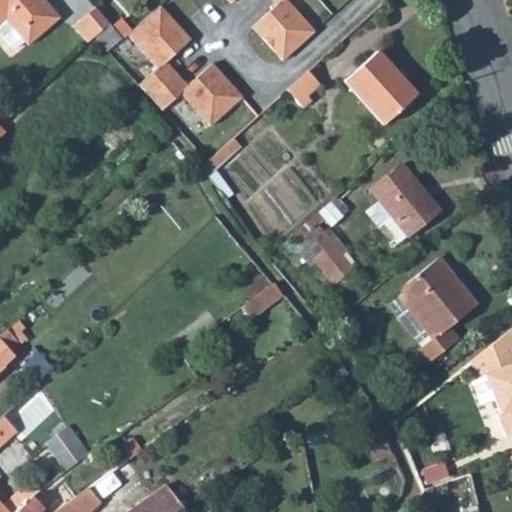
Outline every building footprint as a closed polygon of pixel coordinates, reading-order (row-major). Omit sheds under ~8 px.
[(0,0),(0,36),(8,46),(13,46),(23,38),(26,42),(56,15),(43,0),(0,0)] [(225,0),(227,1),(228,0),(270,0),(273,3),(248,25),(278,58),(310,30),(283,0),(225,0)] [(110,24),(99,12),(92,3),(70,22),(84,38),(91,33),(94,36),(106,50),(121,36),(110,24)] [(129,28),(124,33),(153,66),(135,83),(158,108),(176,91),(206,124),(238,95),(207,62),(183,84),(161,60),(186,38),(156,5),(129,28)] [(120,17),(110,24),(121,36),(124,33),(129,28),(120,17)] [(375,50),(343,79),(382,122),(414,93),(375,50)] [(305,69),(285,87),(301,105),(309,98),(305,94),(317,83),(305,69)] [(231,136),(199,165),(223,198),(230,193),(213,169),(239,145),(231,136)] [(400,162),(369,186),(391,215),(382,222),(397,240),(437,210),(400,162)] [(328,200),(316,210),(327,223),(339,212),(328,200)] [(320,229),(294,248),(303,260),(309,256),(329,283),(348,268),(339,255),(343,252),(333,238),(329,241),(320,229)] [(286,237),(277,245),(294,267),(303,260),(294,248),(286,237)] [(435,255),(382,299),(419,345),(408,354),(419,367),(455,337),(445,325),(473,302),(435,255)] [(348,268),(329,283),(334,290),(354,276),(348,268)] [(271,282),(238,305),(247,317),(280,294),(271,282)] [(32,301),(15,317),(22,326),(40,310),(32,301)] [(0,365),(3,363),(2,362),(13,353),(10,349),(19,341),(5,326),(0,331),(0,365)] [(511,338),(507,327),(466,359),(474,376),(481,373),(496,410),(494,411),(504,435),(511,431),(511,338)] [(2,415),(0,416),(0,440),(15,429),(2,415)] [(86,452),(64,422),(42,439),(64,468),(86,452)] [(121,427),(111,434),(124,454),(134,445),(121,427)] [(391,451),(380,430),(362,439),(372,461),(391,451)] [(83,511),(118,482),(107,469),(49,511),(48,511),(83,511)] [(164,484),(150,494),(162,511),(171,511),(185,502),(179,494),(173,498),(164,484)] [(418,489),(413,500),(433,495),(430,485),(418,489)] [(11,511),(35,511),(42,505),(30,494),(11,511)] [(162,511),(150,494),(123,511),(162,511)] [(9,511),(0,500),(0,511),(9,511)]
